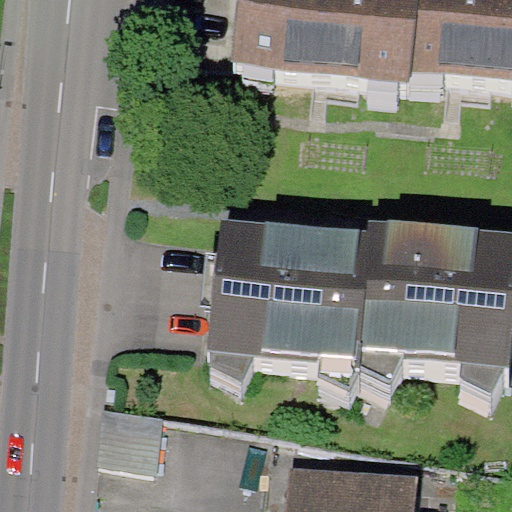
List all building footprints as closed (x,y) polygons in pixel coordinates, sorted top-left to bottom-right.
[(239,0),(232,64),(404,86),(406,70),(415,0),(239,0)] [(511,0),(415,0),(406,70),(511,83),(511,0)] [(210,228),(196,336),(368,358),(370,343),(382,249),(210,228)] [(511,246),(385,230),(382,249),(370,343),(511,360),(511,246)] [(445,511),(447,496),(284,478),(280,511),(445,511)]
